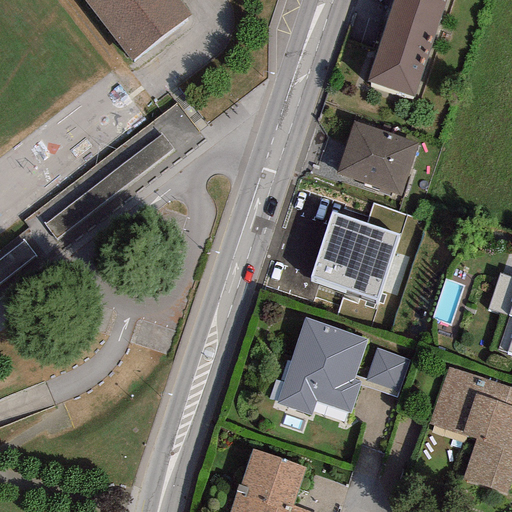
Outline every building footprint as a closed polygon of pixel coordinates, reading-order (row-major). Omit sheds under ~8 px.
[(80,0),(130,64),(188,17),(175,0),(80,0)] [(392,0),(392,4),(439,20),(445,0),(392,0)] [(439,20),(392,4),(365,82),(413,98),(439,20)] [(54,241),(203,135),(180,103),(31,209),(54,241)] [(417,143),(353,121),(335,174),(399,196),(417,143)] [(398,235),(331,212),(309,277),(377,301),(398,235)] [(511,277),(499,274),(488,308),(508,315),(497,350),(511,354),(511,277)] [(367,339),(304,318),(275,403),(311,415),(315,402),(349,413),(359,385),(360,382),(353,380),(355,376),(367,339)] [(408,360),(376,348),(365,379),(365,380),(398,391),(408,360)] [(511,388),(448,367),(429,425),(474,440),(461,478),(506,493),(511,475),(511,388)] [(365,379),(355,376),(353,380),(360,382),(359,385),(396,398),(398,391),(365,380),(365,379)] [(306,468),(251,450),(240,485),(237,484),(227,511),(308,511),(292,506),(306,468)]
